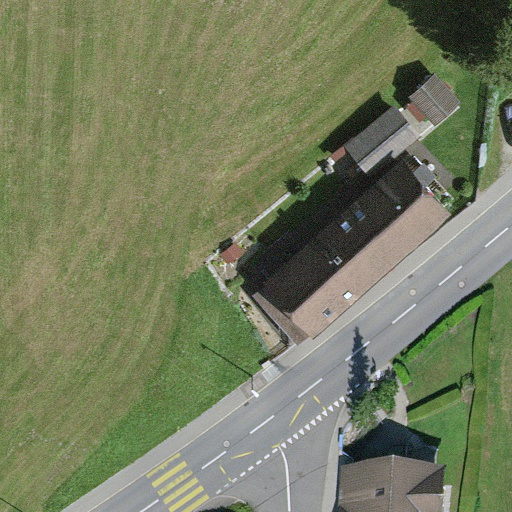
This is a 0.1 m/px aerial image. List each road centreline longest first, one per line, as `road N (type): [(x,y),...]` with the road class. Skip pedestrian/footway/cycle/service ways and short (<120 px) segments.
road 1 (tertiary): [(511,222),(265,422)]
road 2 (tertiary): [(265,422),(138,511)]
